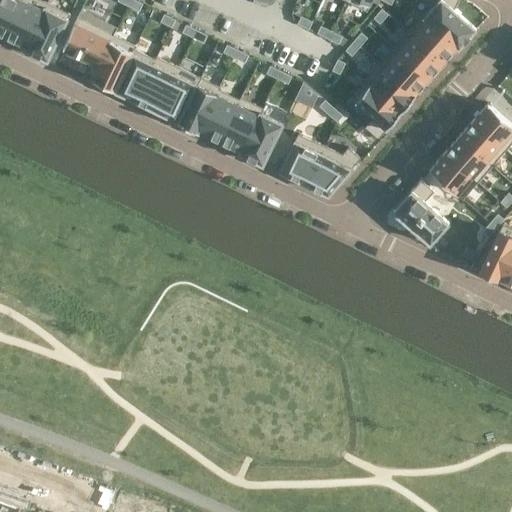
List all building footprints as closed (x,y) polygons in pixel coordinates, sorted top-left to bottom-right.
[(0,0),(0,34),(4,37),(22,0),(0,0)] [(40,0),(22,0),(4,37),(25,47),(26,48),(47,3),(40,0)] [(130,0),(128,6),(138,12),(142,4),(133,0),(130,0)] [(346,0),(346,2),(366,12),(371,0),(346,0)] [(439,0),(425,17),(424,18),(458,47),(457,48),(459,49),(459,48),(476,30),(454,10),(458,0),(439,0)] [(25,47),(24,49),(25,50),(47,61),(70,14),(48,4),(47,3),(26,48),(25,47)] [(382,9),(374,18),(379,23),(387,14),(382,9)] [(81,10),(63,48),(98,65),(99,66),(114,36),(113,36),(101,30),(105,22),(81,10)] [(164,14),(160,22),(171,27),(175,20),(164,14)] [(423,16),(408,33),(443,63),(457,48),(458,47),(424,18),(425,17),(423,16)] [(301,17),(298,24),(308,29),(312,22),(301,17)] [(186,25),(182,32),(193,37),(196,30),(186,25)] [(321,26),(317,33),(328,39),(331,31),(321,26)] [(196,30),(193,37),(203,43),(207,35),(196,30)] [(331,31),(328,39),(338,44),(342,37),(331,31)] [(361,33),(353,42),(359,47),(367,38),(361,33)] [(408,33),(394,49),(429,79),(443,63),(408,33)] [(98,65),(91,80),(114,91),(115,91),(114,90),(134,49),(135,49),(136,46),(135,46),(113,35),(113,36),(114,36),(99,66),(98,65)] [(353,42),(345,50),(351,56),(359,47),(353,42)] [(227,45),(223,52),(234,57),(237,50),(227,45)] [(134,49),(114,90),(115,91),(135,101),(156,59),(155,59),(135,49),(134,49)] [(381,64),(380,65),(415,96),(416,95),(429,79),(394,49),(381,64)] [(237,50),(234,57),(244,63),(248,55),(237,50)] [(156,59),(135,101),(157,111),(178,67),(157,57),(156,56),(155,59),(156,59)] [(337,60),(332,70),(339,74),(344,63),(337,60)] [(378,64),(363,80),(365,82),(366,81),(401,112),(415,96),(416,95),(415,96),(380,65),(381,64),(379,62),(379,63),(378,64)] [(270,66),(266,73),(277,78),(280,71),(270,66)] [(178,67),(157,111),(177,121),(178,122),(200,78),(178,67)] [(280,71),(277,78),(287,84),(291,76),(280,71)] [(177,121),(177,122),(178,123),(198,132),(199,133),(199,132),(198,131),(218,90),(219,90),(220,88),(219,87),(200,78),(178,122),(177,121)] [(365,82),(351,98),(373,118),(365,128),(378,139),(401,112),(366,81),(365,82)] [(218,90),(198,131),(199,132),(219,142),(220,142),(240,100),(239,100),(219,90),(218,90)] [(240,100),(220,142),(240,152),(241,152),(260,112),(261,113),(263,109),(262,108),(241,98),(240,98),(239,100),(240,100)] [(324,100),(319,106),(328,114),(333,108),(324,100)] [(511,125),(488,104),(473,121),(500,145),(511,131),(511,125)] [(333,108),(328,114),(337,122),(342,116),(333,108)] [(240,152),(239,154),(262,166),(283,123),(261,113),(260,112),(241,152),(240,152)] [(473,121),(459,137),(486,161),(500,145),(473,121)] [(298,134),(280,171),(306,184),(325,147),(298,134)] [(459,137),(444,153),(472,177),(486,161),(459,137)] [(325,147),(306,184),(307,184),(328,195),(352,168),(351,168),(360,159),(348,148),(342,155),(325,147)] [(444,153),(429,170),(457,195),(472,177),(444,153)] [(421,180),(393,212),(430,244),(449,222),(425,202),(434,192),(421,180)] [(511,196),(508,193),(500,202),(506,207),(511,200),(511,196)] [(500,202),(492,211),(498,216),(506,207),(500,202)] [(511,229),(502,225),(481,269),(503,280),(511,262),(511,229)] [(465,252),(457,261),(463,266),(471,257),(465,252)] [(511,262),(503,280),(511,284),(511,262)] [(0,491),(0,511),(18,511),(22,504),(9,500),(11,495),(0,491)]
